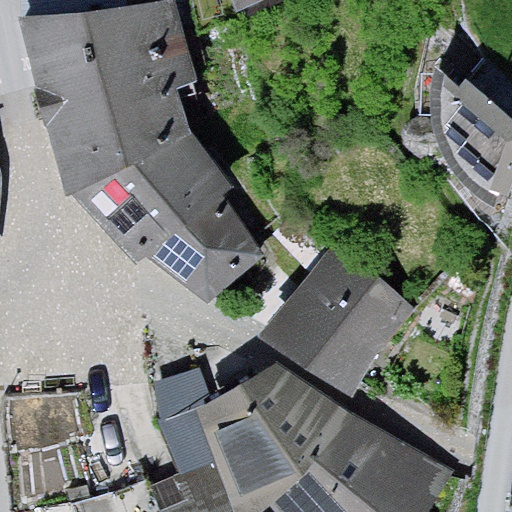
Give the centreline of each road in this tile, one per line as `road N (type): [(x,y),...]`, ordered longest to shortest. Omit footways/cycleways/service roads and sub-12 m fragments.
road 1 (residential): [(34,287),(94,285),(236,338),(445,467),(511,483)]
road 2 (residential): [(0,73),(26,169),(34,287)]
road 3 (residential): [(511,368),(489,511)]
